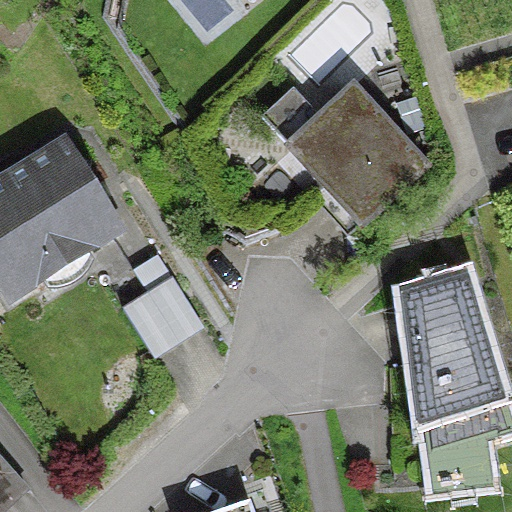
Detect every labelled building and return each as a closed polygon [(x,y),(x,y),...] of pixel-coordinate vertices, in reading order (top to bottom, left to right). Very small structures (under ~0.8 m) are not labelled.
[(284,150),(356,228),(419,170),(348,92),(284,150)] [(59,147),(0,184),(0,294),(4,300),(35,280),(38,261),(63,245),(81,251),(112,231),(81,182),(85,164),(67,160),(59,147)] [(198,328),(152,257),(127,273),(142,296),(117,312),(148,360),(198,328)] [(401,302),(409,362),(416,422),(428,419),(437,450),(503,430),(459,284),(401,302)] [(0,440),(0,506),(4,511),(14,511),(41,490),(0,440)]
